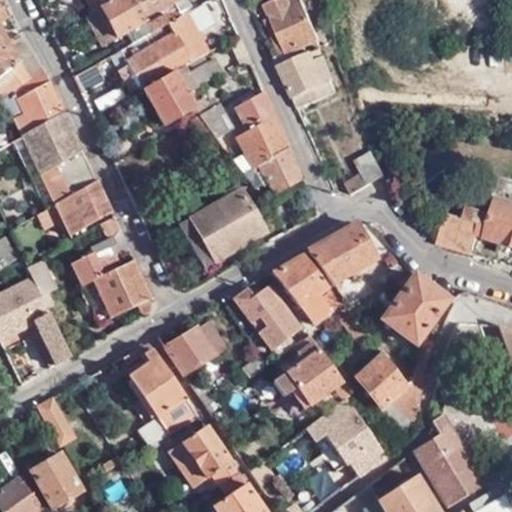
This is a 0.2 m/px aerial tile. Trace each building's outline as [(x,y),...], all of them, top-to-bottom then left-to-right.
[(130,0),(109,0),(96,7),(86,13),(103,45),(129,31),(135,43),(141,40),(149,35),(130,0)] [(170,0),(130,0),(149,35),(180,19),(196,10),(193,5),(189,7),(177,13),(172,3),(170,0)] [(189,7),(185,0),(179,0),(172,3),(177,13),(189,7)] [(281,55),(275,58),(279,68),(310,62),(307,54),(322,48),(303,0),(282,0),(268,6),(272,18),(287,53),(281,55)] [(0,22),(8,18),(2,4),(0,4),(0,22)] [(266,20),(281,55),(287,53),(272,18),(266,20)] [(201,56),(180,19),(149,35),(141,40),(162,78),(183,66),(201,56)] [(221,45),(236,37),(229,24),(215,31),(221,45)] [(36,75),(17,35),(8,41),(0,30),(0,100),(13,91),(36,75)] [(18,34),(17,35),(36,75),(41,71),(18,34)] [(127,97),(141,89),(162,78),(141,40),(135,43),(116,53),(123,66),(113,72),(127,97)] [(213,58),(187,72),(194,86),(221,73),(213,58)] [(310,62),(279,68),(297,110),(317,101),(319,104),(336,97),(332,84),(335,83),(327,63),(324,64),(323,60),(310,62)] [(72,77),(79,93),(101,82),(93,65),(72,77)] [(192,113),(195,116),(206,109),(200,97),(189,103),(183,92),(194,86),(187,72),(183,66),(162,78),(141,89),(160,125),(186,111),(188,115),(192,113)] [(41,71),(36,75),(13,91),(26,120),(16,125),(22,137),(62,114),(41,71)] [(287,148),(262,92),(231,109),(244,133),(234,138),(251,168),(287,148)] [(206,109),(219,135),(231,128),(223,113),(228,110),(223,100),(206,109)] [(21,138),(38,174),(45,171),(52,185),(60,182),(88,168),(62,114),(22,137),(21,138)] [(106,148),(113,164),(141,148),(133,132),(106,148)] [(287,148),(251,168),(241,174),(252,189),(266,181),(274,195),(301,179),(287,148)] [(346,185),(350,198),(384,177),(374,151),(354,161),(363,175),(346,185)] [(67,198),(68,198),(94,183),(88,168),(60,182),(67,198)] [(38,174),(53,206),(54,205),(67,198),(60,182),(52,185),(45,171),(38,174)] [(109,213),(94,183),(68,198),(67,198),(54,205),(62,221),(69,235),(109,213)] [(264,231),(239,187),(177,221),(202,266),(264,231)] [(501,242),(494,263),(511,268),(511,202),(499,199),(493,218),(488,237),(501,242)] [(62,221),(54,205),(53,206),(43,211),(37,216),(44,231),(62,221)] [(469,210),(467,219),(483,224),(479,235),(488,237),(493,218),(469,210)] [(450,214),(441,245),(473,256),(479,235),(483,224),(467,219),(450,214)] [(117,227),(111,217),(80,234),(84,241),(97,234),(98,236),(117,227)] [(354,225),(306,253),(334,288),(377,262),(354,225)] [(150,298),(132,260),(110,270),(104,257),(116,251),(108,236),(87,247),(90,253),(69,264),(79,287),(92,281),(111,317),(132,307),(138,318),(150,312),(150,298)] [(0,269),(17,259),(4,238),(0,240),(0,269)] [(302,255),(271,273),(312,325),(330,311),(317,294),(328,287),(302,255)] [(56,287),(41,257),(26,266),(32,278),(40,296),(56,287)] [(71,357),(40,296),(32,278),(0,293),(0,338),(34,322),(44,344),(40,346),(50,369),(71,357)] [(449,302),(415,278),(381,319),(415,346),(449,302)] [(308,336),(268,287),(255,297),(249,291),(234,301),(271,361),(293,347),(308,336)] [(206,323),(164,349),(182,376),(223,350),(206,323)] [(511,331),(509,331),(499,328),(511,360),(511,331)] [(355,393),(308,336),(293,347),(303,361),(270,384),(296,417),(335,388),(345,401),(355,393)] [(156,416),(187,399),(149,344),(125,357),(128,363),(142,356),(143,358),(125,369),(156,416)] [(420,422),(425,396),(409,383),(407,385),(383,355),(354,379),(380,410),(393,400),(420,422)] [(257,362),(255,359),(236,372),(242,382),(261,368),(257,362)] [(56,439),(58,442),(74,431),(54,397),(38,407),(47,423),(56,439)] [(160,423),(192,406),(187,399),(156,416),(160,423)] [(358,479),(384,458),(345,401),(288,443),(296,451),(310,440),(333,472),(347,464),(358,479)] [(169,436),(200,418),(192,406),(160,423),(169,436)] [(422,446),(456,503),(486,485),(444,415),(434,421),(430,437),(422,446)] [(56,439),(47,423),(38,428),(47,444),(56,439)] [(192,490),(232,466),(208,429),(168,453),(192,490)] [(422,446),(413,452),(447,508),(456,503),(422,446)] [(30,471),(50,509),(81,492),(60,454),(30,471)] [(42,511),(45,510),(25,474),(0,492),(0,511),(42,511)] [(436,511),(415,477),(374,501),(380,511),(436,511)] [(263,511),(240,478),(229,484),(235,493),(228,498),(206,511),(263,511)] [(229,484),(222,488),(228,498),(235,493),(229,484)] [(510,511),(501,497),(473,511),(510,511)] [(363,511),(380,511),(374,501),(362,510),(363,511)]
